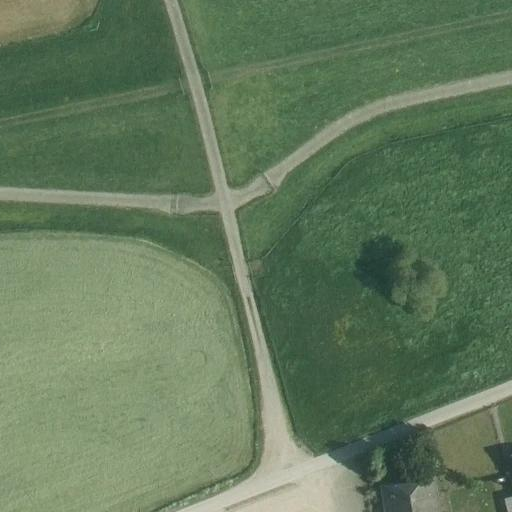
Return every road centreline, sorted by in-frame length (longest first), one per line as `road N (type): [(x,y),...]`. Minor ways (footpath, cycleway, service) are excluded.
road 1 (track): [(0,194),(225,202),(360,114),(511,78)]
road 2 (residential): [(204,511),(511,387)]
